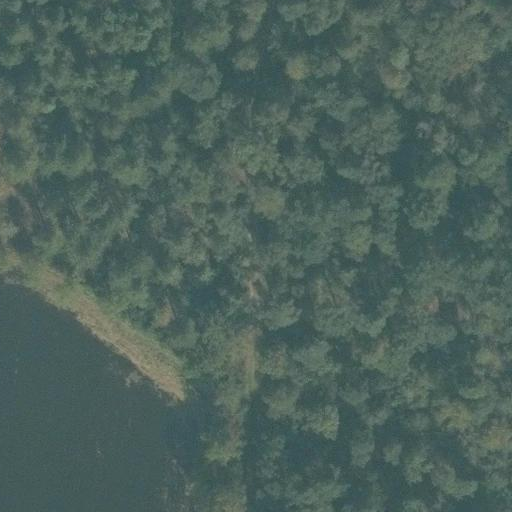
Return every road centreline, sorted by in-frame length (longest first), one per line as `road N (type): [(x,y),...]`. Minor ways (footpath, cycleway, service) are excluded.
road 1 (track): [(253,511),(256,221),(269,0)]
road 2 (track): [(262,42),(149,78),(0,183)]
